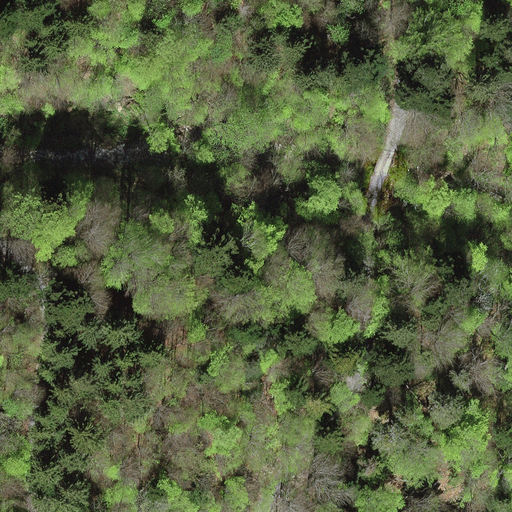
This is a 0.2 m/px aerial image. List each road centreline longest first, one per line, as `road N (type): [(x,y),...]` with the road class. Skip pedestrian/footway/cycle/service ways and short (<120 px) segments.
road 1 (track): [(410,0),(407,81),(357,262),(363,333),(355,375),(260,511)]
road 2 (track): [(36,511),(34,415),(51,315),(36,280),(0,251)]
